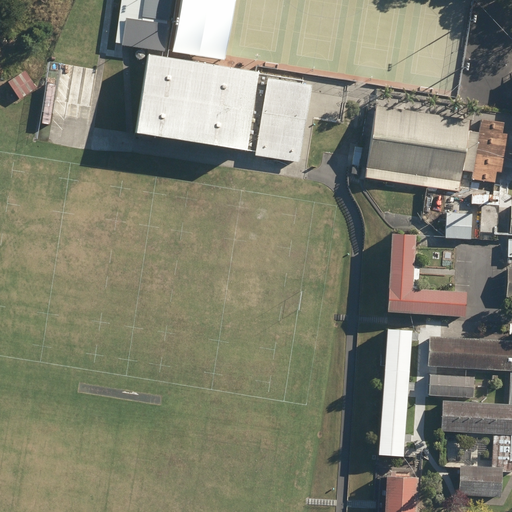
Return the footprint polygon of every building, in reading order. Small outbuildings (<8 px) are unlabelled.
[(71,0),(67,31),(92,35),(95,12),(100,13),(101,8),(96,7),(97,0),(71,0)] [(139,0),(132,47),(158,51),(160,37),(165,38),(167,29),(161,29),(165,9),(170,9),(171,4),(166,3),(166,0),(139,0)] [(366,178),(459,192),(462,172),(473,173),(472,181),(495,184),(497,173),(504,174),(506,161),(511,161),(511,70),(511,60),(511,0),(476,0),(464,81),(472,82),(469,100),(506,105),(509,81),(511,81),(511,148),(508,148),(509,135),(503,134),(504,124),(482,120),(480,134),(469,132),(471,120),(376,107),(366,178)] [(27,55),(98,67),(102,43),(31,31),(27,55)] [(135,135),(246,152),(258,73),(147,56),(135,135)] [(97,70),(48,61),(35,138),(84,146),(97,70)] [(8,85),(20,102),(37,89),(25,72),(8,85)] [(255,156),(300,163),(312,86),(268,79),(255,156)] [(397,216),(424,220),(427,197),(391,191),(387,217),(397,218),(397,216)] [(472,205),(499,206),(500,196),(472,195),(472,205)] [(445,239),(471,240),(473,215),(447,213),(445,239)] [(388,313),(465,318),(467,294),(418,291),(420,266),(415,265),(417,236),(393,235),(388,313)] [(379,456),(404,458),(405,443),(411,444),(411,436),(405,436),(408,391),(415,392),(416,385),(409,384),(412,342),(418,342),(419,334),(412,333),(412,332),(387,330),(379,456)] [(511,342),(430,337),(428,367),(511,372),(509,406),(443,402),(441,432),(494,435),(492,469),(461,467),(459,497),(501,500),(503,473),(511,473),(511,342)] [(428,396),(474,399),(475,379),(430,376),(428,396)] [(385,511),(416,511),(418,479),(387,478),(385,511)]
